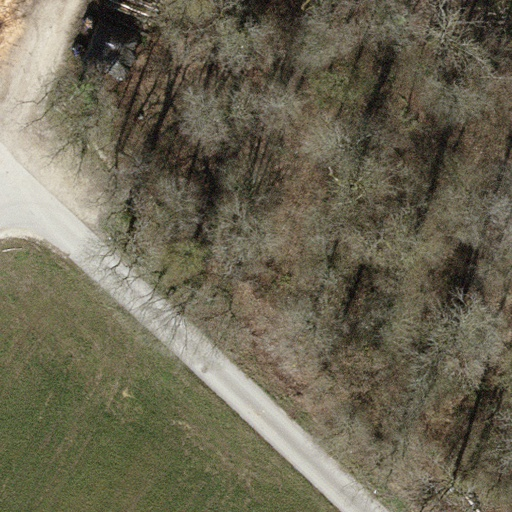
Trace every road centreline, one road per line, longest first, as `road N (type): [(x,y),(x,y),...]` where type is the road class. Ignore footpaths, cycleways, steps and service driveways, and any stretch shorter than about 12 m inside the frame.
road 1 (track): [(360,511),(3,166)]
road 2 (track): [(3,166),(79,0)]
